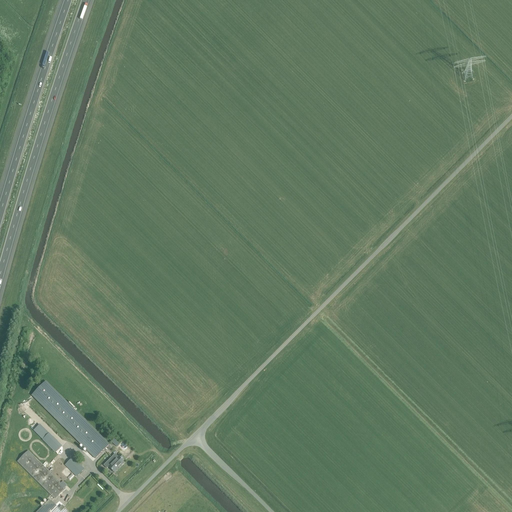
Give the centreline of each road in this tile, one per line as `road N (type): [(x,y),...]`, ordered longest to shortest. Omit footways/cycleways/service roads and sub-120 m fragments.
road 1 (unclassified): [(511,115),(194,436)]
road 2 (motorway): [(0,283),(87,0)]
road 3 (motorway): [(65,0),(0,213)]
